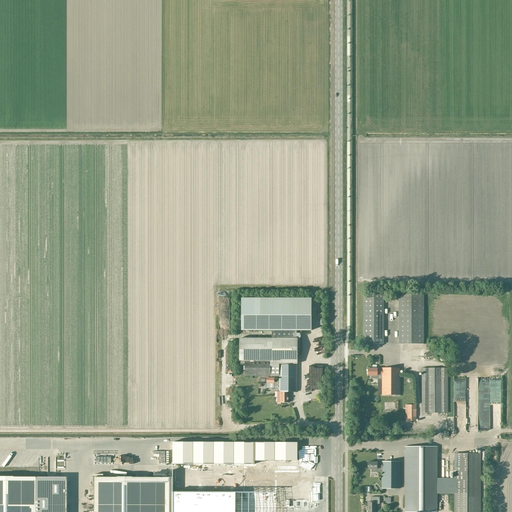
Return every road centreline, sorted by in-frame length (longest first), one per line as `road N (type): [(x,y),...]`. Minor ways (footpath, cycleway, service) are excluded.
road 1 (secondary): [(338,511),(338,0)]
road 2 (unknown): [(298,426),(0,431)]
road 3 (unknown): [(338,442),(75,443)]
